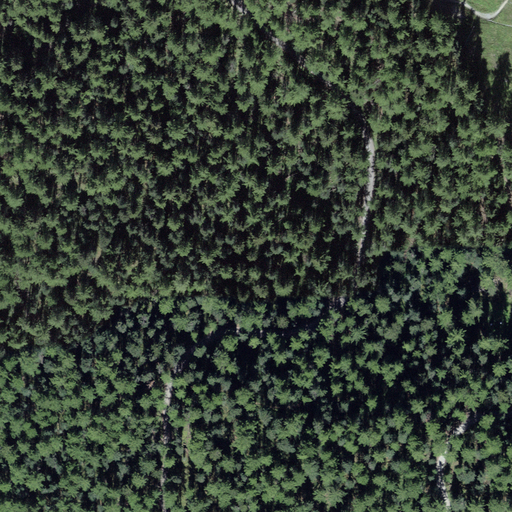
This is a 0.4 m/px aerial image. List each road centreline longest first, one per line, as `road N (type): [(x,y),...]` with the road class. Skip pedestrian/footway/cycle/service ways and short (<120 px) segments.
road 1 (track): [(242,0),(325,81),(361,135),(368,179),(363,245),(317,316),(291,331),(223,339),(183,374),(166,414),(166,511)]
road 2 (track): [(511,412),(473,419),(449,438),(440,466),(448,511)]
